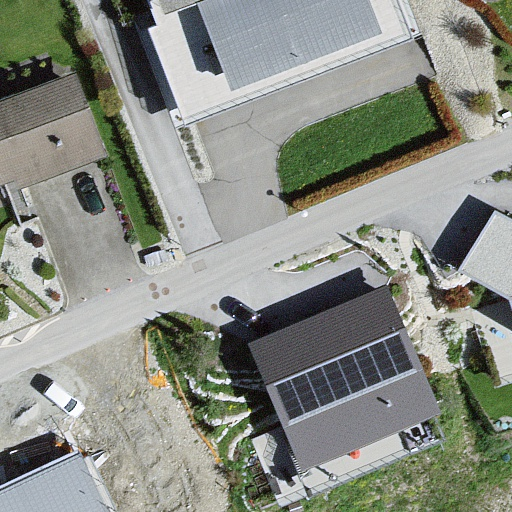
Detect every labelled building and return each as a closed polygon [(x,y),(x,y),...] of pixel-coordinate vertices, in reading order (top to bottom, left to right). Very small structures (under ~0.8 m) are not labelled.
[(144,0),(187,114),(402,34),(389,0),(144,0)] [(69,76),(0,103),(0,195),(100,157),(69,76)] [(511,218),(495,210),(460,271),(510,297),(511,305),(511,218)] [(430,411),(380,294),(258,345),(308,462),(430,411)] [(0,492),(0,511),(103,511),(79,460),(0,492)]
